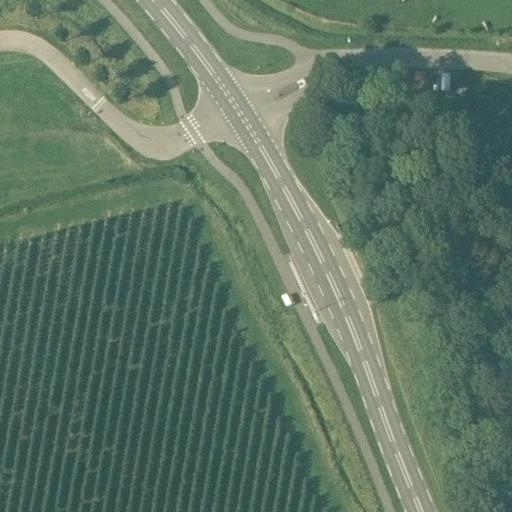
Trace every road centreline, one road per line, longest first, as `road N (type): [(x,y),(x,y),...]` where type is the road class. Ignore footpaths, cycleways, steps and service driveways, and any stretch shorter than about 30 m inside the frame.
road 1 (secondary): [(420,511),(321,258),(248,128)]
road 2 (unclassified): [(0,41),(48,54),(139,139),(171,142),(197,129)]
road 3 (unclassified): [(511,64),(348,61)]
road 4 (secondary): [(235,108),(153,0)]
road 5 (unclassified): [(348,61),(303,70),(235,108)]
road 6 (unclassified): [(248,128),(348,61)]
